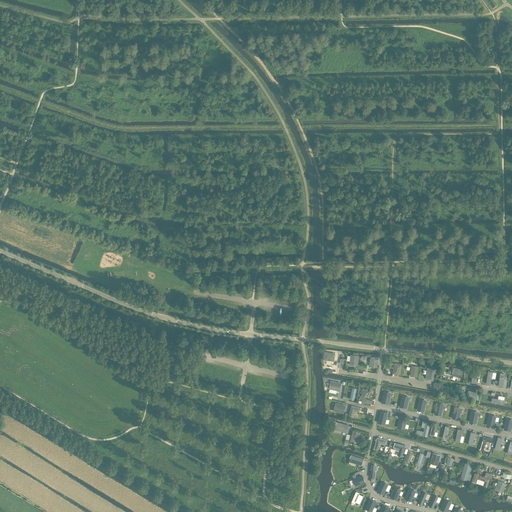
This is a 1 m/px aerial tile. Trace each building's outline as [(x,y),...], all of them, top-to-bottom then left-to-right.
[(323,359),(334,361),(335,353),(324,352),(323,359)] [(353,364),(357,365),(358,355),(351,354),(350,360),(349,364),(353,364)] [(373,365),(376,365),(377,357),(371,357),(370,361),(369,365),(373,365)] [(393,373),(400,374),(401,364),(394,363),(393,373)] [(410,375),(417,377),(419,367),(412,365),(410,375)] [(457,376),(462,377),(463,369),(453,367),(452,372),(458,374),(457,376)] [(427,368),(426,378),(433,379),(434,369),(427,368)] [(329,388),(339,390),(341,383),(334,381),(331,380),(330,383),(329,388)] [(371,403),(372,400),(366,398),(364,397),(368,391),(365,389),(363,388),(360,392),(362,394),(359,398),(362,400),(371,403)] [(467,397),(478,399),(479,392),(468,390),(467,397)] [(384,392),(381,402),(388,403),(390,394),(384,392)] [(402,397),(400,406),(406,408),(409,398),(402,397)] [(419,400),(417,410),(424,411),(426,401),(419,400)] [(334,410),(343,413),(345,405),(336,403),(334,410)] [(436,404),(434,414),(441,415),(443,405),(436,404)] [(354,410),(359,412),(360,408),(351,405),(349,416),(353,417),(354,410)] [(454,408),(452,418),(458,420),(461,410),(454,408)] [(380,411),(378,421),(385,423),(387,413),(380,411)] [(471,412),(469,421),(476,423),(478,413),(471,412)] [(489,415),(487,425),(493,427),(496,417),(489,415)] [(400,416),(398,426),(405,427),(407,418),(400,416)] [(334,427),(347,431),(349,425),(336,421),(334,427)] [(417,430),(416,435),(423,436),(427,437),(430,423),(426,422),(424,428),(424,431),(417,430)] [(358,439),(359,432),(353,430),(350,440),(354,441),(355,441),(356,442),(357,441),(358,439)] [(492,439),(487,437),(487,438),(484,437),(480,449),(483,450),(486,440),(492,442),(492,439)] [(380,443),(385,444),(386,440),(377,438),(374,449),(378,450),(380,443)] [(498,438),(495,450),(499,451),(500,446),(502,447),(503,443),(501,442),(502,439),(498,438)] [(398,455),(402,456),(405,445),(395,442),(394,446),(400,448),(398,455)] [(437,465),(440,455),(433,453),(430,462),(437,465)] [(352,457),(351,461),(356,463),(361,465),(363,459),(351,455),(351,457),(352,457)] [(446,456),(444,462),(446,463),(452,465),(453,458),(448,457),(446,456)] [(468,474),(471,464),(465,462),(464,466),(462,472),(463,472),(461,478),(466,480),(467,479),(469,480),(471,475),(468,474)] [(490,475),(491,474),(486,472),(484,476),(479,474),(479,475),(478,475),(478,474),(475,473),(473,476),(472,481),(476,482),(477,480),(477,478),(484,480),(484,481),(484,483),(483,486),(485,487),(487,487),(490,478),(491,478),(492,475),(490,475)] [(362,476),(352,480),(355,487),(365,483),(362,476)] [(498,480),(494,489),(503,493),(506,484),(498,480)] [(381,481),(377,491),(384,494),(385,490),(388,485),(388,484),(381,481)] [(394,487),(390,497),(396,500),(399,495),(400,491),(401,490),(394,487)] [(409,489),(404,498),(411,501),(413,496),(415,493),(415,492),(409,489)] [(356,491),(351,502),(355,503),(355,502),(360,504),(363,496),(359,494),(359,493),(356,491)] [(423,492),(418,503),(422,505),(426,495),(426,493),(423,492)] [(434,495),(429,506),(433,507),(438,496),(434,495)] [(365,508),(365,509),(370,511),(371,511),(374,506),(376,502),(369,499),(365,508)] [(444,499),(440,509),(447,511),(451,502),(444,499)]
